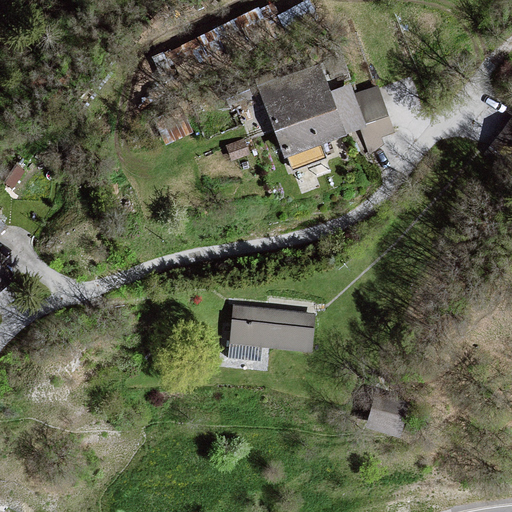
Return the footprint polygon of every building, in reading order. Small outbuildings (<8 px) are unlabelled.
[(345,47),(327,50),(332,77),(351,73),(345,47)] [(322,79),(260,102),(286,171),(348,148),(345,140),(329,100),(322,79)] [(350,92),(329,100),(345,140),(388,123),(376,94),(354,103),(350,92)] [(319,318),(231,308),(225,361),(260,365),(261,352),(315,358),(319,318)] [(410,403),(376,397),(369,437),(402,443),(410,403)]
